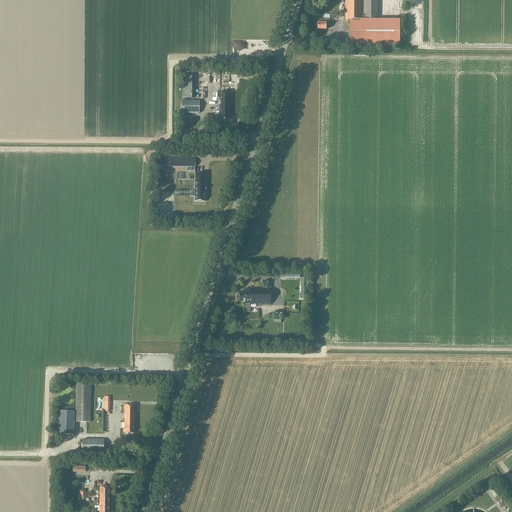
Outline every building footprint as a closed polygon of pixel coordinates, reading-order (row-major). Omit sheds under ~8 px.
[(350,21),(350,45),(400,45),(400,22),(378,22),(377,0),(345,0),(346,19),(352,19),(352,21),(350,21)] [(332,21),(330,21),(330,19),(322,19),(322,23),(318,23),(318,29),(327,29),(327,28),(330,28),(330,27),(332,27),(332,21)] [(182,76),(182,98),(193,98),(193,76),(182,76)] [(229,120),(229,92),(219,92),(219,120),(229,120)] [(199,114),(199,101),(182,101),(182,113),(199,114)] [(195,167),(195,159),(167,158),(167,166),(195,167)] [(205,186),(205,173),(195,173),(195,190),(191,190),(191,196),(195,196),(195,201),(205,201),(205,191),(206,186),(205,186)] [(271,304),(271,289),(246,289),(246,292),(240,292),(240,302),(246,302),(246,304),(271,304)] [(90,422),(91,382),(75,382),(75,422),(90,422)] [(74,397),(74,396),(74,395),(74,394),(74,393),(74,392),(73,392),(73,391),(72,390),(72,389),(71,388),(70,388),(70,387),(69,387),(67,386),(66,386),(65,386),(64,386),(63,386),(62,386),(61,387),(60,387),(59,388),(58,389),(57,389),(57,390),(56,391),(56,392),(55,393),(55,394),(55,395),(55,396),(55,397),(55,398),(55,399),(56,400),(56,401),(57,401),(57,402),(58,403),(59,404),(60,404),(61,405),(62,405),(63,405),(63,406),(64,406),(65,406),(66,406),(67,405),(68,405),(69,405),(70,404),(71,404),(71,403),(72,402),(73,401),(73,400),(74,399),(74,398),(74,397)] [(134,433),(134,405),(124,405),(124,433),(134,433)] [(58,411),(58,434),(73,435),(74,412),(58,411)] [(82,440),(82,452),(103,452),(104,440),(82,440)] [(109,511),(110,487),(100,487),(99,511),(109,511)]
